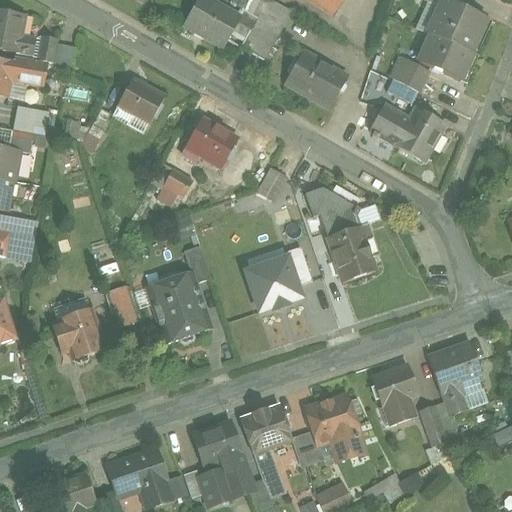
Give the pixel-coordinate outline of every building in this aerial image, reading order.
[(219,37),(237,4),(230,0),(186,0),(179,14),(219,37)] [(307,0),(335,16),(344,0),(307,0)] [(442,72),(465,82),(492,19),(469,10),(446,0),(441,0),(416,61),(442,72)] [(29,20),(0,15),(0,59),(31,65),(35,45),(25,43),(29,20)] [(41,40),(37,65),(52,68),(56,42),(41,40)] [(330,113),(349,79),(304,54),(285,88),(330,113)] [(46,70),(0,61),(0,100),(5,101),(8,87),(42,93),(46,70)] [(128,68),(108,104),(139,120),(158,85),(128,68)] [(382,93),(364,122),(419,155),(444,115),(412,96),(405,107),(382,93)] [(95,128),(108,104),(96,97),(83,121),(95,128)] [(234,129),(197,108),(181,138),(217,158),(234,129)] [(16,111),(12,134),(32,138),(43,140),(47,117),(16,111)] [(12,134),(8,154),(17,155),(29,157),(32,138),(12,134)] [(8,154),(0,152),(0,185),(11,187),(17,155),(8,154)] [(268,191),(282,168),(266,158),(252,181),(268,191)] [(0,217),(5,219),(11,187),(0,185),(0,217)] [(383,271),(363,214),(368,212),(327,186),(306,194),(318,229),(327,226),(347,283),(383,271)] [(511,210),(503,213),(511,240),(511,210)] [(0,220),(0,234),(9,236),(35,240),(38,227),(0,220)] [(0,260),(5,261),(9,236),(0,234),(0,260)] [(281,250),(278,241),(244,253),(257,295),(292,284),(289,274),(295,272),(288,248),(281,250)] [(160,335),(203,321),(184,264),(141,278),(160,335)] [(109,329),(131,324),(123,287),(100,292),(109,329)] [(64,342),(68,354),(102,343),(89,301),(54,312),(56,317),(45,320),(53,345),(64,342)] [(0,353),(12,350),(0,312),(0,353)] [(479,378),(464,330),(424,343),(444,406),(464,399),(460,384),(479,378)] [(367,367),(383,418),(412,409),(406,389),(413,387),(403,355),(367,367)] [(356,420),(343,384),(297,400),(310,436),(323,431),(332,457),(356,448),(347,423),(356,420)] [(276,395),(234,409),(246,446),(288,432),(276,395)] [(251,470),(230,413),(190,427),(201,457),(209,454),(220,481),(251,470)] [(511,423),(488,435),(494,447),(511,438),(511,423)] [(152,433),(99,453),(112,488),(134,480),(141,501),(200,479),(193,459),(165,469),(152,433)] [(93,493),(81,460),(41,474),(53,508),(63,504),(65,511),(85,511),(89,511),(84,497),(93,493)] [(370,503),(398,490),(391,476),(363,489),(370,503)] [(343,484),(310,495),(316,511),(342,511),(352,509),(343,484)] [(314,511),(309,501),(296,507),(298,511),(314,511)]
